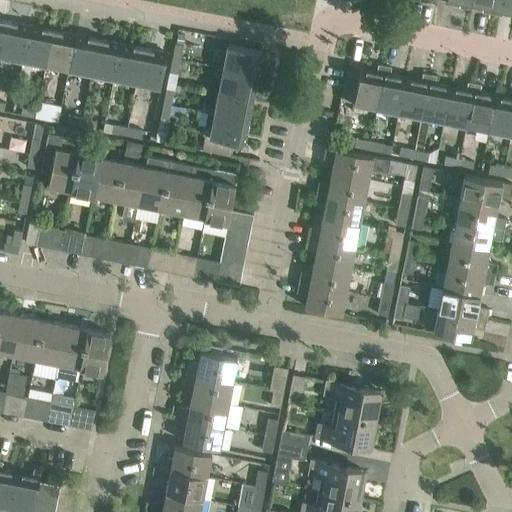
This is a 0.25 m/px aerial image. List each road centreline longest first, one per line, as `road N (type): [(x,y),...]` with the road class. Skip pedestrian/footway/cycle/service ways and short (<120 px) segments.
road 1 (residential): [(262,324),(320,42),(354,20),(511,51)]
road 2 (residential): [(462,425),(426,360),(262,324)]
road 3 (residential): [(154,303),(0,273)]
road 4 (residential): [(117,448),(154,303)]
road 5 (residential): [(462,425),(399,460),(389,511)]
